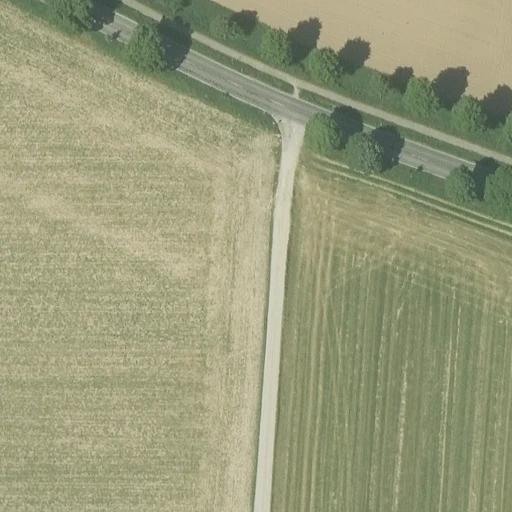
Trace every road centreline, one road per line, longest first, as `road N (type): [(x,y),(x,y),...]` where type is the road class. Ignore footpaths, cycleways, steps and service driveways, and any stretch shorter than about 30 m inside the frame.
road 1 (secondary): [(511,198),(293,120),(44,0)]
road 2 (track): [(259,511),(293,120)]
